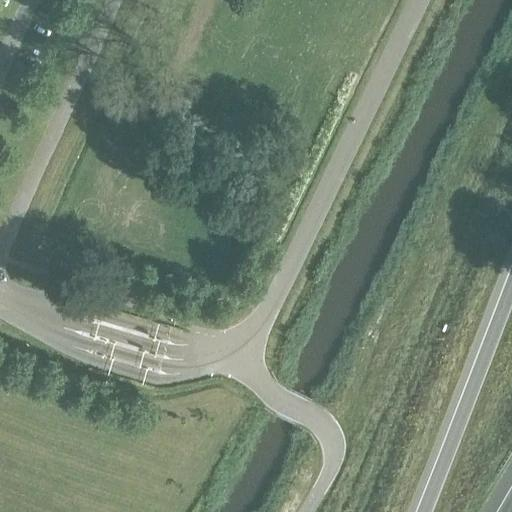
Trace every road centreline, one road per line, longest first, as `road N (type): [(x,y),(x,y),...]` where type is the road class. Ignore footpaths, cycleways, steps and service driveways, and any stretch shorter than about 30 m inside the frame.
road 1 (unclassified): [(418,0),(243,353),(184,355),(128,343)]
road 2 (motorway): [(511,287),(424,511)]
